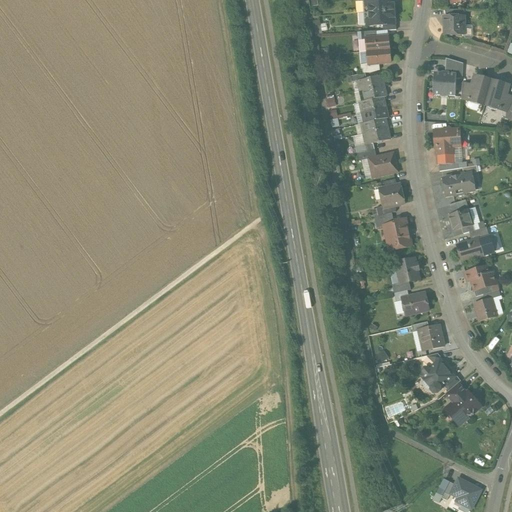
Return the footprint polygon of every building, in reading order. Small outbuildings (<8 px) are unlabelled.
[(374,0),(365,1),(366,14),(395,12),(394,4),(391,4),(391,0),(374,0)] [(395,12),(366,14),(358,14),(358,28),(367,27),(383,26),(393,25),(392,20),(395,19),(395,12)] [(465,35),(464,17),(446,18),(444,18),(444,36),(465,35)] [(393,25),(383,26),(383,32),(396,31),(395,19),(392,20),(393,25)] [(376,32),(358,33),(358,41),(366,40),(366,39),(377,38),(376,32)] [(377,38),(366,39),(366,40),(367,53),(389,51),(389,43),(389,42),(389,38),(388,37),(377,38)] [(389,51),(367,53),(369,65),(369,66),(379,65),(390,64),(391,63),(391,59),(390,58),(389,51)] [(446,59),(445,73),(449,73),(449,74),(456,74),(456,79),(462,80),(463,64),(446,59)] [(361,66),(362,75),(365,74),(380,71),(379,65),(369,66),(369,65),(361,66)] [(449,74),(449,73),(445,73),(442,73),(441,74),(438,73),(438,79),(434,79),(433,90),(437,90),(437,96),(440,96),(440,97),(448,97),(448,96),(455,97),(456,79),(456,74),(449,74)] [(358,82),(367,80),(365,74),(362,75),(351,77),(353,83),(358,82)] [(367,80),(358,82),(360,93),(384,87),(382,76),(367,80)] [(492,81),(474,76),(472,86),(468,100),(485,105),(492,81)] [(509,86),(492,81),(485,105),(502,110),(506,96),(509,86)] [(472,86),(462,83),(461,100),(468,100),(472,86)] [(384,87),(360,93),(363,103),(383,98),(386,98),(384,87)] [(508,113),(511,105),(511,97),(506,96),(502,110),(508,113)] [(335,106),(334,98),(327,99),(329,107),(335,106)] [(363,103),(360,104),(362,114),(386,109),(383,98),(363,103)] [(386,109),(362,114),(364,124),(385,119),(388,119),(386,109)] [(364,124),(362,125),(364,135),(388,130),(385,119),(364,124)] [(446,132),(435,132),(436,155),(448,154),(448,147),(460,146),(459,131),(452,131),(449,128),(446,132)] [(388,130),(364,135),(366,146),(374,144),(390,140),(388,130)] [(357,154),(375,150),(374,144),(366,146),(356,148),(357,154)] [(448,154),(436,155),(437,166),(439,166),(440,172),(458,170),(457,164),(461,164),(460,146),(448,147),(448,154)] [(359,162),(369,160),(377,158),(375,150),(357,154),(359,162)] [(377,158),(369,160),(373,179),(398,173),(394,154),(377,158)] [(477,167),(462,169),(464,175),(471,174),(478,173),(477,167)] [(464,175),(443,180),(444,184),(442,185),(443,193),(445,193),(446,197),(455,195),(456,196),(464,195),(464,194),(475,192),(471,174),(464,175)] [(384,183),(385,189),(397,186),(396,180),(384,183)] [(385,189),(381,190),(383,200),(381,200),(383,207),(383,209),(394,207),(405,205),(401,185),(397,186),(385,189)] [(378,217),(392,214),(395,213),(394,207),(383,209),(383,207),(377,209),(378,217)] [(468,210),(448,217),(453,232),(462,229),(473,226),(468,210)] [(392,214),(378,217),(374,218),(377,229),(384,228),(384,227),(394,224),(392,214)] [(394,224),(384,227),(384,228),(389,252),(396,250),(398,248),(402,247),(405,248),(412,247),(405,220),(399,221),(397,224),(394,224)] [(473,226),(462,229),(463,235),(469,233),(475,231),(473,226)] [(475,231),(469,233),(472,242),(478,240),(478,241),(490,238),(486,228),(475,231)] [(472,242),(458,246),(462,262),(483,256),(478,241),(478,240),(472,242)] [(415,260),(396,264),(400,284),(401,284),(409,282),(419,280),(417,271),(419,271),(417,265),(416,265),(415,260)] [(487,267),(465,274),(468,282),(471,281),(474,291),(475,292),(491,287),(497,285),(493,273),(490,274),(487,267)] [(411,290),(409,282),(401,284),(400,284),(393,286),(394,294),(408,291),(411,290)] [(491,287),(475,292),(474,291),(476,298),(483,296),(493,293),(491,287)] [(409,297),(408,291),(394,294),(396,303),(403,302),(402,299),(409,297)] [(483,296),(485,301),(492,299),(501,297),(499,291),(493,293),(483,296)] [(409,297),(402,299),(403,302),(404,306),(402,309),(403,312),(405,314),(409,313),(410,316),(429,312),(425,294),(409,297)] [(485,301),(474,305),(479,323),(497,317),(492,299),(485,301)] [(419,331),(429,329),(428,323),(411,327),(413,333),(418,332),(418,331),(419,331)] [(419,331),(418,331),(418,332),(421,342),(422,341),(425,351),(444,347),(439,326),(429,329),(419,331)] [(442,360),(438,355),(427,358),(435,365),(440,361),(442,360)] [(435,365),(429,370),(428,368),(425,368),(422,371),(422,373),(423,375),(421,377),(431,388),(431,391),(434,395),(437,394),(441,391),(441,388),(443,386),(444,387),(455,378),(454,377),(440,361),(435,365)] [(456,376),(454,377),(455,378),(444,387),(449,392),(459,384),(461,382),(456,376)] [(466,392),(459,384),(449,392),(445,396),(451,403),(443,410),(459,429),(483,409),(468,391),(466,392)] [(467,484),(458,479),(455,485),(450,495),(463,501),(461,505),(472,510),(481,491),(473,486),(471,487),(468,485),(467,484)] [(449,483),(444,480),(437,494),(442,497),(449,483)] [(455,485),(450,483),(449,483),(442,497),(442,498),(447,501),(450,495),(455,485)]
